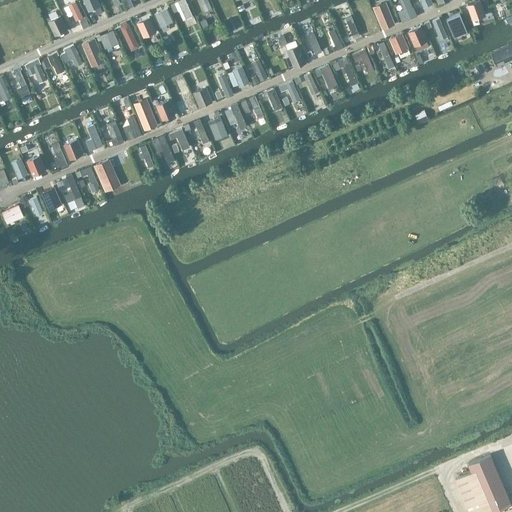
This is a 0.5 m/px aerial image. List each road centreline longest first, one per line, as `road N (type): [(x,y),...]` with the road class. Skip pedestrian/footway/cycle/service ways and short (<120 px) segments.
road 1 (residential): [(457,0),(1,197)]
road 2 (residential): [(0,69),(159,0)]
